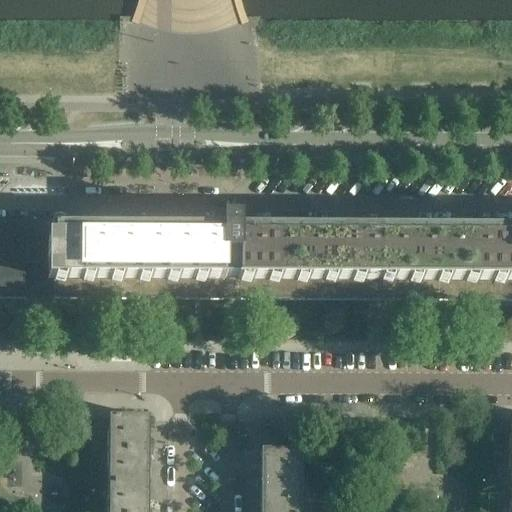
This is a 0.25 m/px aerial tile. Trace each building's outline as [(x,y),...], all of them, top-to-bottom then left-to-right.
[(511,229),(239,228),(239,221),(220,221),(220,228),(63,227),(63,239),(47,239),(47,249),(35,249),(24,249),(24,227),(0,226),(0,300),(24,301),(24,265),(35,265),(47,265),(47,282),(53,282),(53,301),(393,302),(511,302),(511,229)] [(148,418),(109,418),(108,485),(148,485),(148,458),(152,458),(153,447),(148,447),(148,418)] [(300,439),(300,419),(284,419),(284,439),(300,439)] [(299,511),(300,452),(260,452),(260,480),(256,480),(256,491),(260,491),(260,511),(299,511)] [(147,511),(148,485),(108,485),(107,511),(147,511)]
